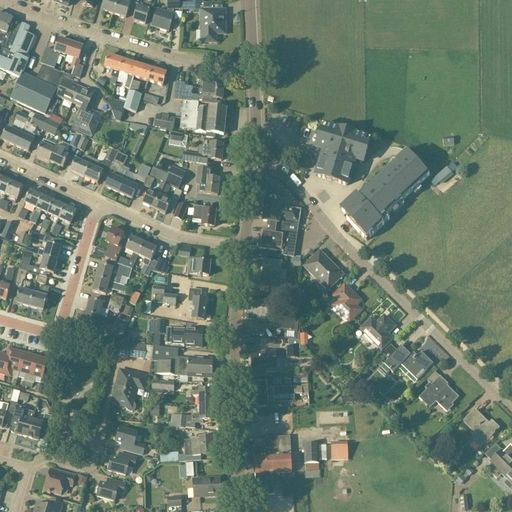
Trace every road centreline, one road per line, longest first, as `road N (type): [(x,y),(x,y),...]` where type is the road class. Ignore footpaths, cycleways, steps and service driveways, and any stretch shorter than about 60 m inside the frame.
road 1 (tertiary): [(511,407),(343,242),(285,173),(255,166)]
road 2 (tertiary): [(242,511),(232,354),(244,245)]
road 3 (residential): [(254,72),(180,59),(0,0)]
road 4 (residential): [(244,245),(175,237),(97,201)]
road 5 (residential): [(51,329),(97,201)]
